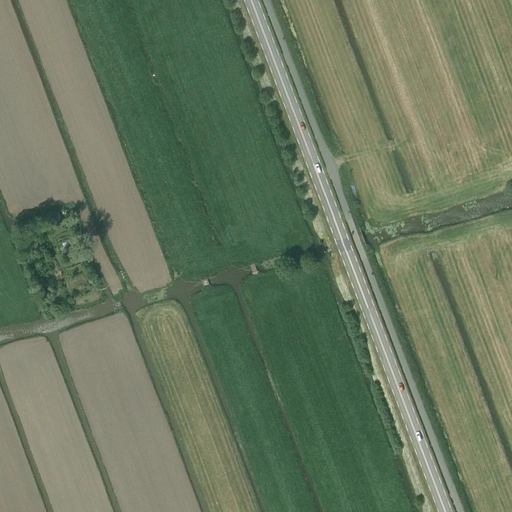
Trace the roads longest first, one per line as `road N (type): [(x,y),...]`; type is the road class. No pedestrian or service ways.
road 1 (primary): [(444,511),(250,0)]
road 2 (unclassified): [(459,511),(266,0)]
